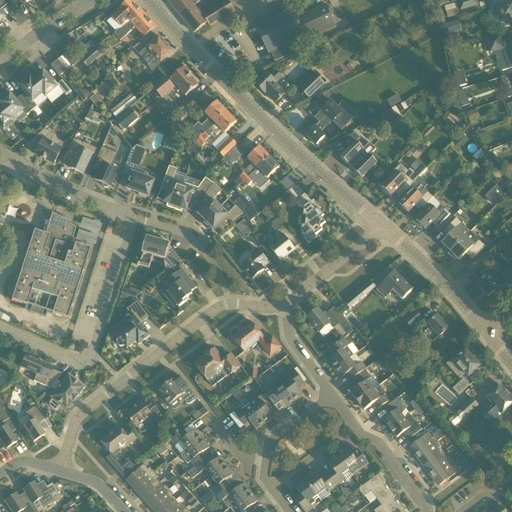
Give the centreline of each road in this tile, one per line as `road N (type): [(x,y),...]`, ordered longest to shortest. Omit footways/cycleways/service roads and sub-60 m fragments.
road 1 (residential): [(383,227),(292,150),(147,0)]
road 2 (residential): [(59,471),(80,413),(216,308),(285,307)]
road 3 (residential): [(0,327),(87,360),(132,220)]
road 4 (residential): [(132,220),(0,153)]
road 5 (residential): [(484,333),(383,227)]
road 6 (residential): [(285,307),(383,227)]
